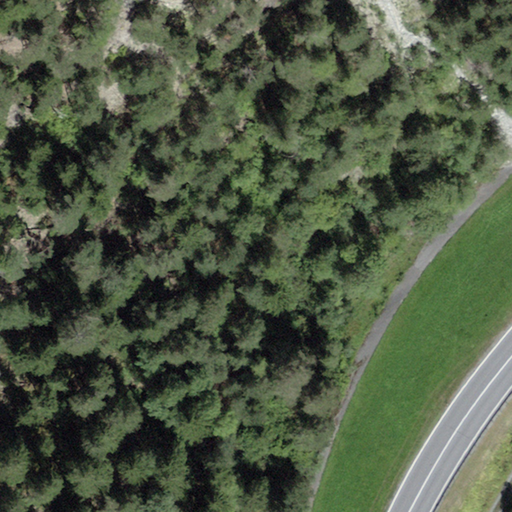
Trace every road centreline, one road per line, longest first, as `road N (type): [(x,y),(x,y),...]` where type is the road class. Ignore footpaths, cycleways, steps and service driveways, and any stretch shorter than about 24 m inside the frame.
road 1 (track): [(511,167),(447,225),(383,313),(298,511)]
road 2 (primary): [(511,356),(409,511)]
